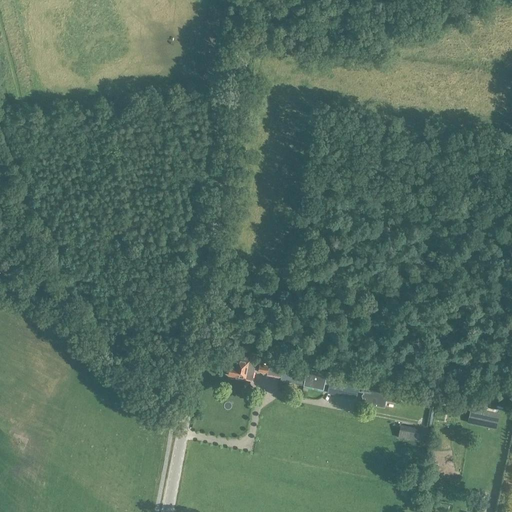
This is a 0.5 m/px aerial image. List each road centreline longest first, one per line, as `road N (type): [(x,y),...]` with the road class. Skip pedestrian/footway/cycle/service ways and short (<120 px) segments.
road 1 (unclassified): [(167,511),(246,0)]
road 2 (unknown): [(179,432),(249,440),(268,394),(345,405)]
